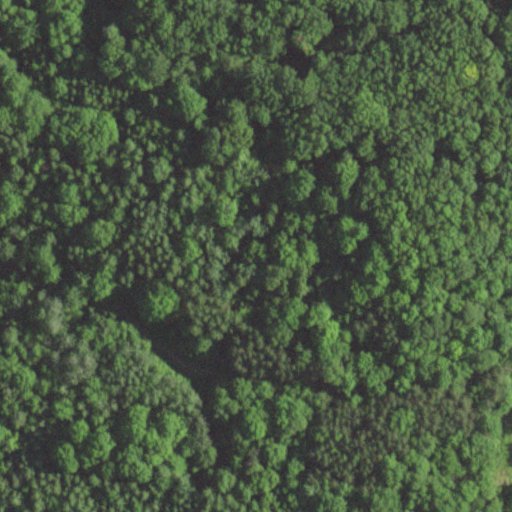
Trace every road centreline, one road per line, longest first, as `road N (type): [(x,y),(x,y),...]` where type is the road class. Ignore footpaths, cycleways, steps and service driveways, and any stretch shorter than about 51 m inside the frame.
road 1 (track): [(398,386),(197,369),(118,307),(24,265),(0,266)]
road 2 (track): [(511,325),(398,386)]
